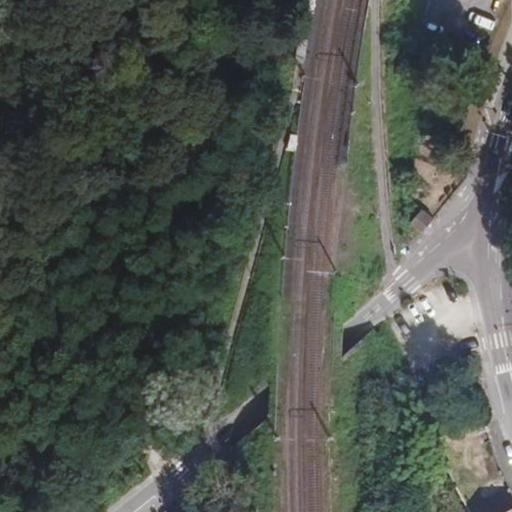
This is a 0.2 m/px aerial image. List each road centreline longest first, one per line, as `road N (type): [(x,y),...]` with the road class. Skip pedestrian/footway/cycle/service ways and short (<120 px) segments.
road 1 (tertiary): [(134,511),(462,230),(496,236)]
road 2 (secondary): [(496,236),(496,292),(511,377)]
road 3 (track): [(128,450),(0,433)]
